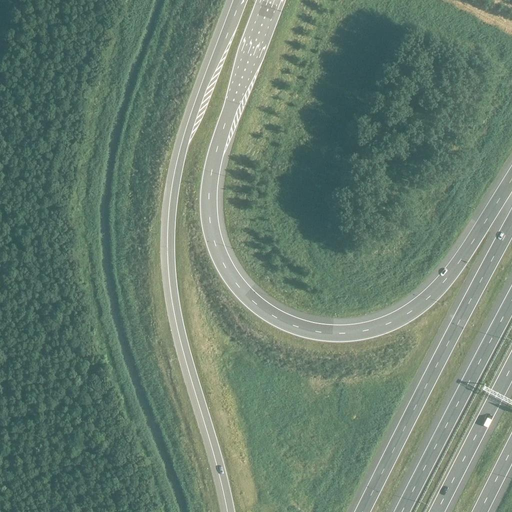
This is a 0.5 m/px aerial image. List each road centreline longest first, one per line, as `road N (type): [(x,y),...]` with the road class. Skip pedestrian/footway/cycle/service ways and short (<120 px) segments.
road 1 (motorway): [(511,180),(443,283),(403,316),(362,331),(323,333),(258,304),(215,248),(207,198),(218,140),(271,0)]
road 2 (motorway): [(239,0),(179,161),(170,239),(175,305),(230,511)]
road 3 (motorway): [(511,225),(362,511)]
road 4 (motorway): [(511,302),(400,511)]
road 5 (motorway): [(437,511),(511,366)]
